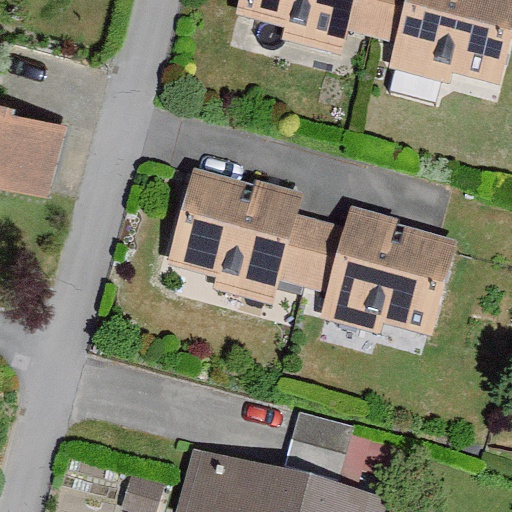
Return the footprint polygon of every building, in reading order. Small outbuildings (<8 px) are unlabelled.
[(226,0),(219,28),(329,59),(335,38),(346,0),(226,0)] [(401,0),(346,0),(335,38),(387,52),(401,0)] [(401,0),(387,52),(381,72),(491,104),(511,29),(511,2),(502,0),(401,0)] [(65,125),(0,106),(0,189),(44,202),(65,125)] [(183,175),(154,275),(265,306),(272,280),(287,228),(293,207),(183,175)] [(321,294),(314,318),(425,349),(453,249),(342,218),(335,242),(321,294)] [(335,242),(287,228),(272,280),(295,287),(321,294),(335,242)] [(341,428),(290,414),(278,459),(329,473),(341,428)] [(277,511),(284,486),(187,460),(173,511),(277,511)] [(378,511),(284,486),(277,511),(378,511)]
